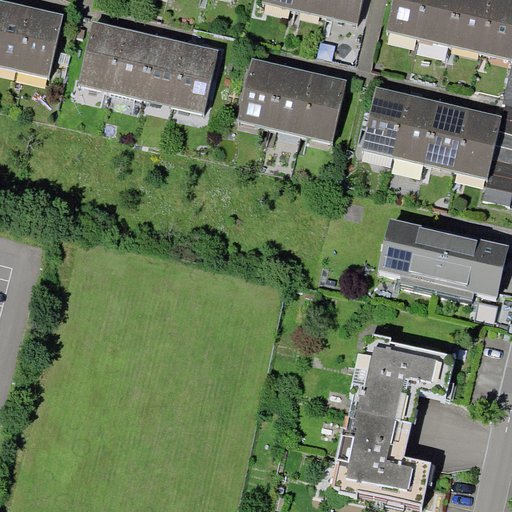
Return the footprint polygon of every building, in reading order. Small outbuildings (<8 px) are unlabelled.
[(296,0),(264,0),(263,6),(294,13),(296,0)] [(329,0),(296,0),(294,13),(325,20),(329,0)] [(362,0),(329,0),(325,20),(356,27),(362,0)] [(427,0),(394,0),(387,34),(418,41),(427,0)] [(460,0),(427,0),(418,41),(449,48),(460,0)] [(493,2),(484,0),(460,0),(449,48),(481,55),(493,2)] [(511,62),(511,6),(493,2),(481,55),(511,62)] [(28,18),(0,11),(0,67),(16,72),(28,18)] [(59,25),(28,18),(16,72),(47,79),(59,25)] [(122,41),(91,34),(78,87),(110,94),(122,41)] [(153,48),(122,41),(110,94),(141,101),(153,48)] [(184,55),(153,48),(141,101),(172,108),(184,55)] [(216,62),(184,55),(172,108),(204,115),(216,62)] [(281,76),(250,69),(238,123),(269,130),(281,76)] [(313,83),(281,76),(269,130),(301,137),(313,83)] [(344,90),(313,83),(301,137),(332,144),(344,90)] [(406,104),(374,97),(362,151),(394,158),(406,104)] [(437,111),(406,104),(394,158),(425,165),(437,111)] [(468,118),(437,111),(425,165),(456,172),(468,118)] [(499,125),(468,118),(456,172),(487,179),(499,125)] [(511,254),(511,252),(396,227),(386,274),(408,279),(406,289),(477,305),(479,295),(502,300),(511,254)] [(352,402),(348,419),(409,433),(416,398),(444,404),(453,365),(389,351),(390,346),(371,341),(370,346),(365,345),(359,369),(354,368),(347,401),(352,402)] [(401,467),(409,433),(348,419),(344,436),(339,435),(332,468),(336,469),(331,493),(336,494),(335,499),(354,503),(356,498),(416,511),(419,511),(428,474),(401,467)]
